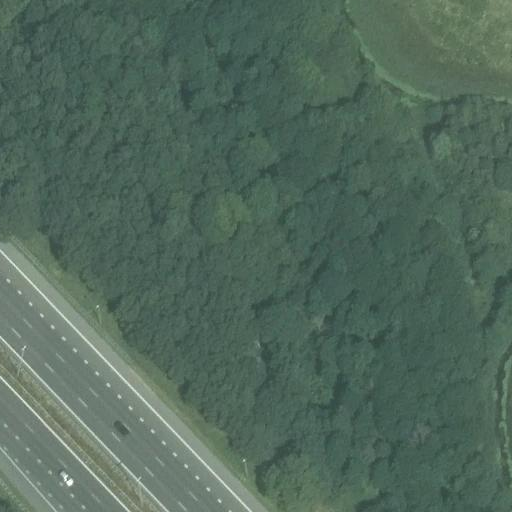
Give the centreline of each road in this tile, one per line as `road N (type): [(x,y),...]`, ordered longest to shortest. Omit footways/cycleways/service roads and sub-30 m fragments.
road 1 (motorway): [(198,511),(0,305)]
road 2 (motorway): [(0,409),(97,511)]
